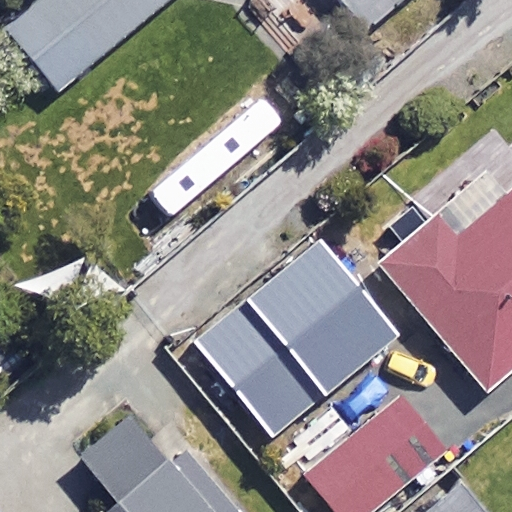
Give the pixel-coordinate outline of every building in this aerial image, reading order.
[(169,0),(43,0),(3,34),(55,97),(169,0)] [(339,0),(362,28),(397,0),(339,0)] [(511,372),(511,195),(461,238),(452,227),(387,282),(484,396),(511,372)] [(190,339),(272,440),(398,338),(316,237),(190,339)] [(374,511),(435,465),(392,410),(301,480),(325,511),(374,511)] [(124,507),(117,511),(237,511),(186,452),(171,465),(129,416),(81,456),(124,507)] [(475,511),(461,494),(438,511),(475,511)]
